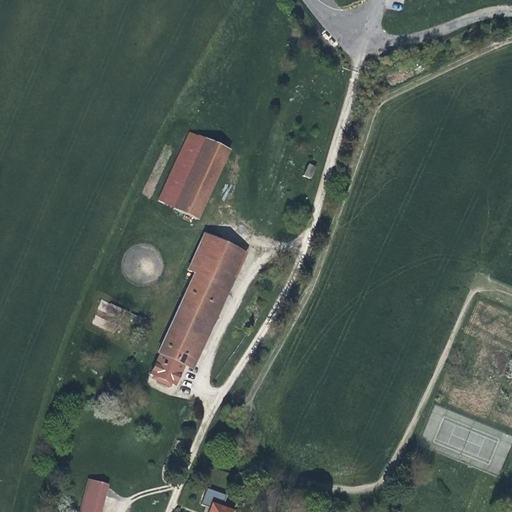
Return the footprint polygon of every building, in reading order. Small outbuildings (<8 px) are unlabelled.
[(196,137),(189,133),(157,201),(197,221),(230,152),(196,136),(196,137)] [(308,179),(314,168),(308,165),(302,176),(308,179)] [(187,270),(193,273),(221,286),(229,290),(234,279),(246,255),(203,236),(187,270)] [(251,244),(246,255),(234,279),(245,284),(261,250),(251,244)] [(183,365),(185,366),(221,286),(193,273),(156,353),(158,354),(149,375),(156,378),(155,381),(165,385),(166,383),(173,386),(183,365)] [(192,369),(229,290),(221,286),(185,366),(192,369)] [(99,511),(107,485),(87,479),(78,511),(99,511)] [(228,511),(219,508),(224,496),(206,489),(199,504),(204,506),(201,511),(228,511)]
